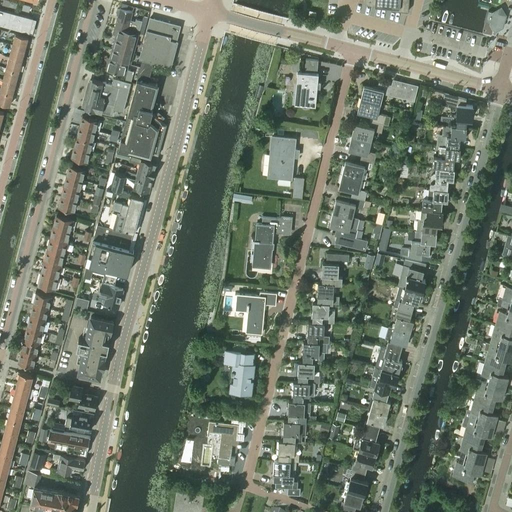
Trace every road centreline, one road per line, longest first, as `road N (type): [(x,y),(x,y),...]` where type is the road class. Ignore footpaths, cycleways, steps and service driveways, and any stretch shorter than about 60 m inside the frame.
road 1 (residential): [(315,511),(245,485),(353,49)]
road 2 (tertiary): [(87,511),(119,354),(211,11)]
road 3 (tertiary): [(382,511),(498,89)]
road 4 (residential): [(94,0),(0,362)]
road 5 (residential): [(0,195),(51,0)]
road 6 (tertiary): [(498,89),(353,49)]
road 7 (tertiary): [(353,49),(211,11)]
